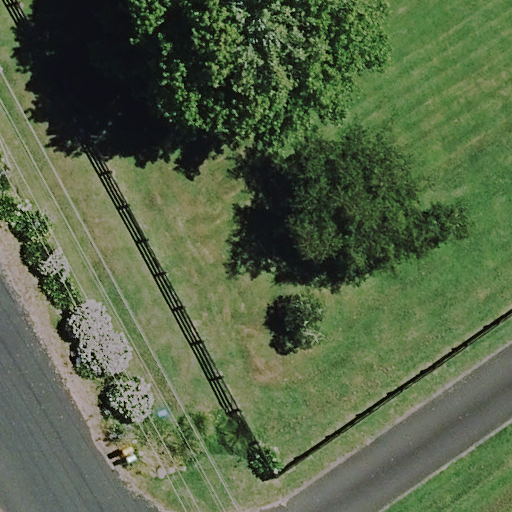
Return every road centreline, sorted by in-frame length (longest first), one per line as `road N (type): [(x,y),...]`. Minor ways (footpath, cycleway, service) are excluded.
road 1 (unknown): [(351,511),(511,403)]
road 2 (unclassified): [(0,374),(75,511)]
